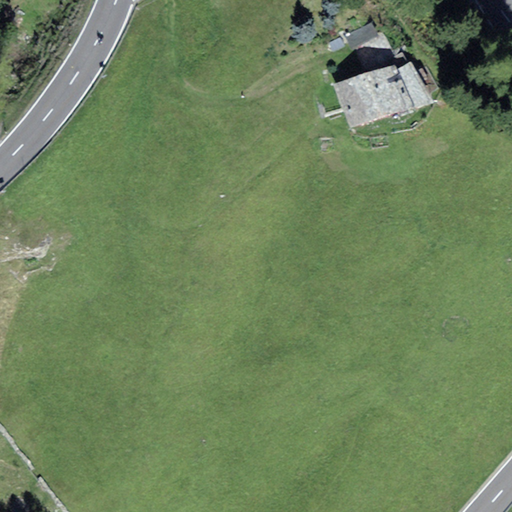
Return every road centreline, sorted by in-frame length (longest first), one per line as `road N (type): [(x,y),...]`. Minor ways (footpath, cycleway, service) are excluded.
road 1 (primary): [(484,511),(511,480),(511,16),(500,0)]
road 2 (primary): [(116,0),(87,62),(0,170)]
